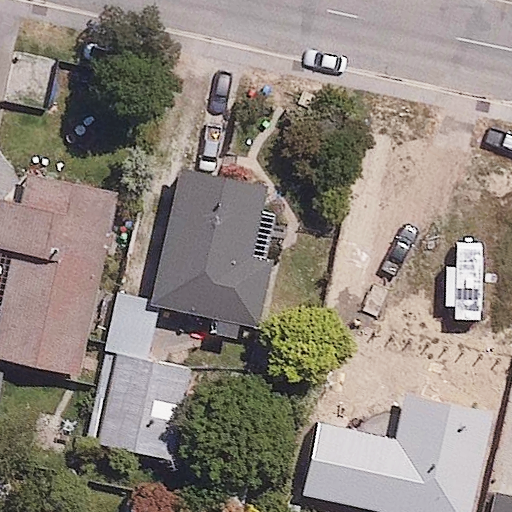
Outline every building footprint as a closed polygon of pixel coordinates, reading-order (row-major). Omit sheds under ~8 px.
[(118,176),(24,157),(16,193),(0,189),(0,239),(7,241),(0,274),(0,356),(78,372),(118,176)] [(116,282),(103,342),(150,352),(160,304),(205,314),(202,326),(237,333),(240,321),(254,324),(269,253),(245,248),(261,176),(183,159),(167,235),(155,232),(150,252),(134,248),(126,285),(116,282)] [(418,367),(328,346),(313,411),(486,452),(511,339),(511,330),(431,312),(418,367)] [(197,372),(120,352),(97,435),(174,456),(197,372)] [(511,391),(491,479),(511,484),(511,391)]
